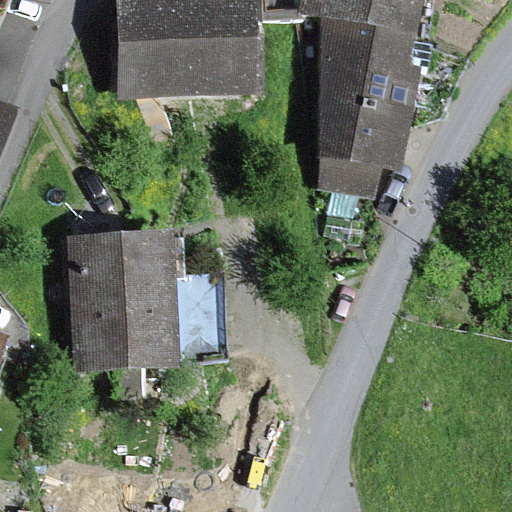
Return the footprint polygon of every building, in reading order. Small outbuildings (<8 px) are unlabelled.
[(0,0),(0,25),(11,0),(0,0)] [(247,0),(116,0),(118,101),(250,99),(247,0)] [(304,0),(301,24),(329,29),(302,195),(374,206),(378,180),(402,171),(429,0),(304,0)] [(0,141),(10,118),(0,113),(0,141)] [(481,223),(473,246),(498,254),(506,232),(481,223)] [(174,230),(66,235),(73,374),(181,369),(176,276),(174,230)]
